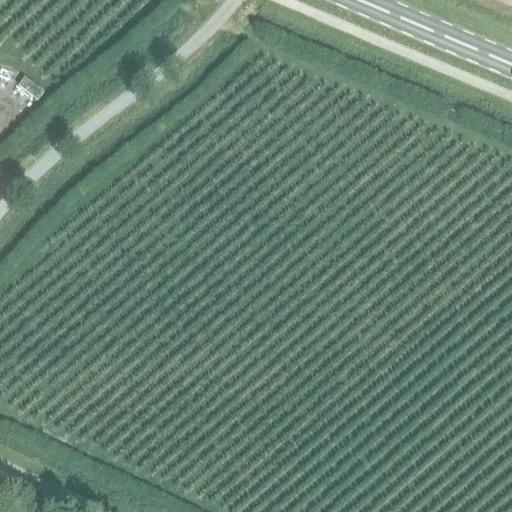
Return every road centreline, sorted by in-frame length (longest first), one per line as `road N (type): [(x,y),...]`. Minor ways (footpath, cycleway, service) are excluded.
road 1 (unclassified): [(0,214),(235,0)]
road 2 (secondary): [(511,65),(355,0)]
